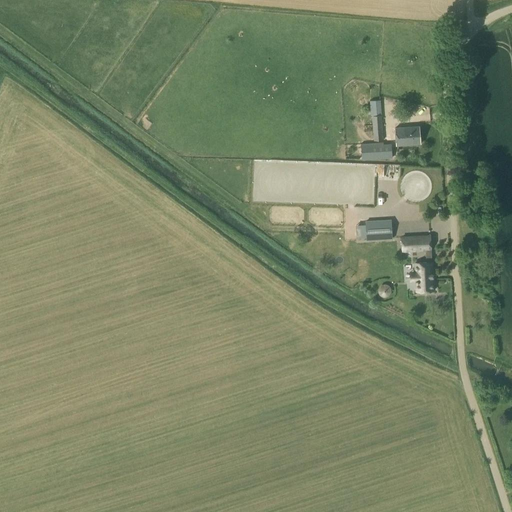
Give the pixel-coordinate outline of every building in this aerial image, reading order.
[(383,140),(380,100),(364,101),(365,117),(363,117),(364,126),(372,125),(373,141),(383,140)] [(395,145),(419,144),(418,127),(394,128),(395,145)] [(383,144),(383,142),(360,144),(361,161),(392,159),(391,144),(383,144)] [(391,221),(365,222),(366,240),(392,239),(391,221)] [(321,248),(326,247),(323,233),(312,235),(316,257),(323,255),(321,248)] [(427,234),(403,235),(404,252),(428,251),(427,234)] [(348,262),(350,253),(338,251),(336,260),(348,262)] [(429,260),(412,261),(414,289),(431,288),(430,275),(429,260)]
